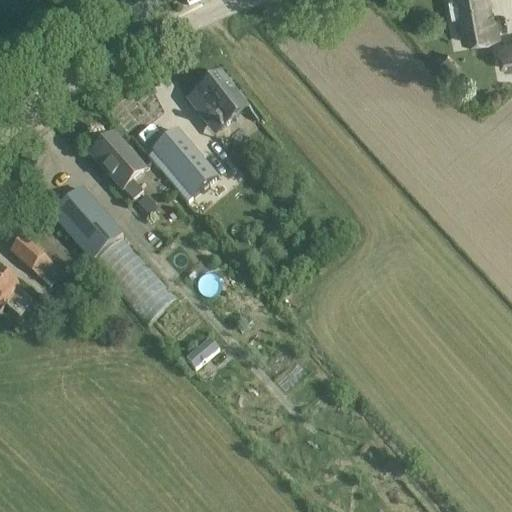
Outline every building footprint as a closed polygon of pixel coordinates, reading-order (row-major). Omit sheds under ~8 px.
[(459,16),(463,42),(473,41),(488,39),(498,35),(495,20),(492,21),(488,0),(448,0),(452,17),(459,16)] [(511,43),(497,46),(500,64),(502,64),(503,69),(511,67),(511,43)] [(250,114),(220,76),(187,102),(215,139),(250,114)] [(187,206),(218,180),(178,134),(148,159),(187,206)] [(123,191),(134,204),(143,195),(132,183),(144,173),(114,140),(93,159),(123,191)] [(50,219),(91,265),(123,237),(82,191),(50,219)] [(31,274),(49,290),(63,275),(23,239),(10,255),(31,274)] [(0,312),(5,307),(19,320),(32,304),(18,292),(19,291),(0,275),(0,312)] [(187,362),(196,372),(219,353),(210,342),(187,362)]
